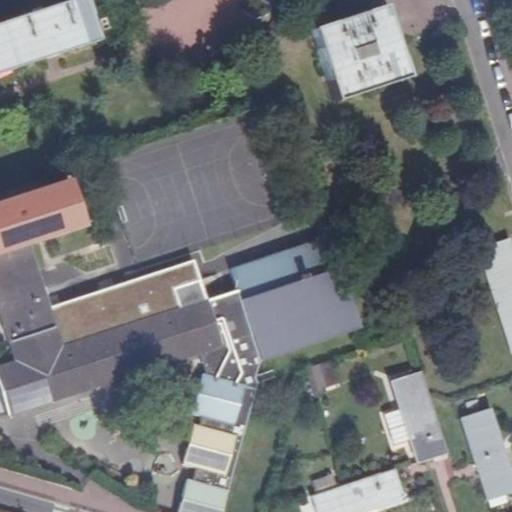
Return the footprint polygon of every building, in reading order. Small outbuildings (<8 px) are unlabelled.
[(0,71),(94,42),(78,0),(69,0),(0,22),(0,71)] [(333,102),(403,77),(380,5),(309,31),(333,102)] [(176,511),(219,511),(255,386),(263,383),(260,375),(263,363),(357,332),(328,239),(232,272),(239,294),(207,305),(198,282),(172,291),(180,311),(154,320),(157,306),(141,301),(107,313),(89,294),(66,302),(63,315),(55,317),(31,244),(87,225),(72,182),(0,206),(0,298),(22,364),(0,370),(0,381),(12,416),(199,356),(206,375),(203,375),(192,413),(201,416),(198,427),(193,426),(182,464),(194,468),(190,482),(186,481),(176,511)] [(511,347),(511,259),(505,238),(478,246),(511,347)] [(203,283),(213,298),(233,286),(223,270),(203,283)] [(330,361),(303,370),(312,396),(321,394),(320,390),(338,383),(330,361)] [(444,453),(418,372),(390,381),(398,409),(382,414),(392,445),(408,440),(414,463),(444,453)] [(511,489),(488,410),(457,420),(481,498),(511,489)] [(356,511),(398,499),(390,469),(310,495),(315,511),(356,511)]
